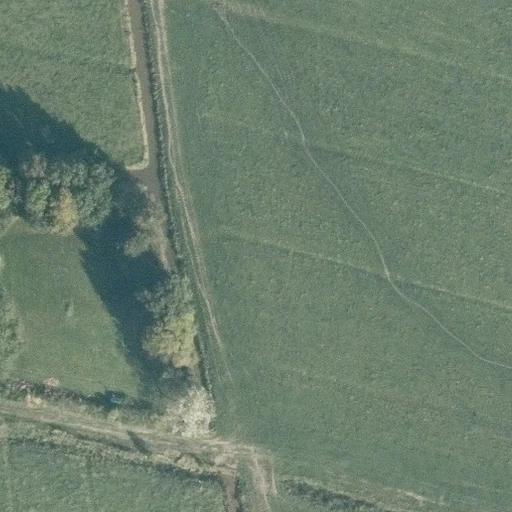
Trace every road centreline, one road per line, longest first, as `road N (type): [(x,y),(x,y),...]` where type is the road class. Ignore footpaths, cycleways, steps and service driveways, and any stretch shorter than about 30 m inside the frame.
road 1 (unclassified): [(246,463),(0,410)]
road 2 (track): [(439,511),(246,463)]
